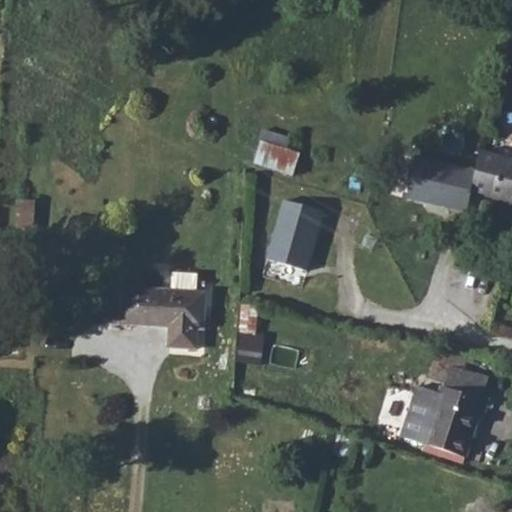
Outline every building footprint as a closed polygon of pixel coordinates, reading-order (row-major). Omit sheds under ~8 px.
[(478,169),(474,190),(511,200),(511,158),(482,150),(478,169)] [(474,190),(478,169),(417,156),(410,198),(470,211),(474,190)] [(283,200),(268,258),(308,272),(325,210),(283,200)] [(114,285),(113,322),(189,323),(190,304),(198,304),(200,286),(114,285)] [(244,332),(238,359),(262,364),(267,336),(244,332)] [(400,430),(420,436),(462,450),(476,410),(479,411),(485,394),(440,380),(438,387),(417,380),(400,430)]
